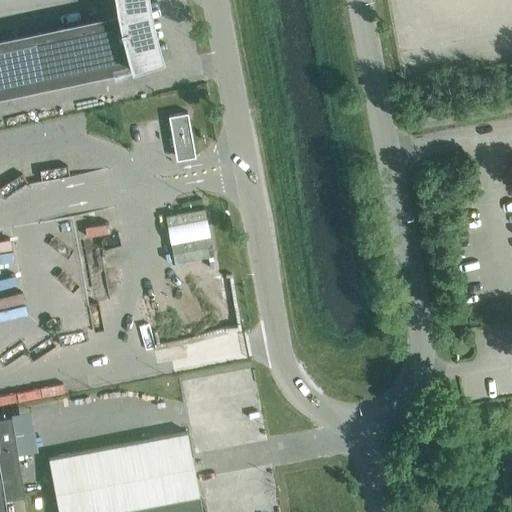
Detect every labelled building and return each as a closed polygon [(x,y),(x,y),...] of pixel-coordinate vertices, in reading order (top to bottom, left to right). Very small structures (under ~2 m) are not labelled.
[(114,0),(118,17),(0,42),(0,94),(144,64),(143,60),(160,55),(151,25),(146,0),(114,0)] [(174,156),(194,153),(187,112),(167,116),(174,156)] [(173,263),(213,255),(204,209),(165,216),(173,263)] [(10,413),(0,414),(0,511),(5,511),(3,496),(0,476),(0,474),(20,471),(10,413)] [(200,511),(186,432),(48,459),(57,511),(200,511)]
